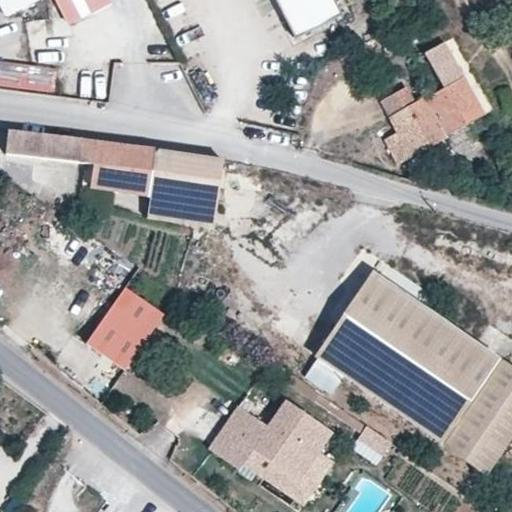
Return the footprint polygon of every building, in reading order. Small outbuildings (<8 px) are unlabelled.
[(0,0),(0,19),(37,0),(0,0)] [(112,6),(109,0),(53,0),(68,29),(112,6)] [(343,16),(333,0),(276,0),(297,40),(343,16)] [(495,109),(455,39),(424,56),(442,88),(427,97),(447,136),(495,109)] [(0,86),(54,91),(56,65),(0,59),(0,86)] [(385,141),(398,164),(447,136),(427,97),(414,104),(407,91),(379,105),(395,136),(385,141)] [(12,133),(12,149),(10,159),(92,165),(90,190),(152,200),(150,218),(218,229),(228,163),(174,154),(86,142),(12,133)] [(511,441),(511,363),(366,266),(308,353),(490,475),(511,441)] [(166,318),(128,288),(86,341),(123,371),(166,318)] [(506,354),(511,344),(511,339),(488,323),(479,336),(506,354)] [(238,405),(209,448),(240,469),(245,463),(303,504),(333,461),(319,451),(332,431),(286,399),(268,426),(238,405)] [(385,455),(394,443),(369,426),(361,438),(385,455)]
